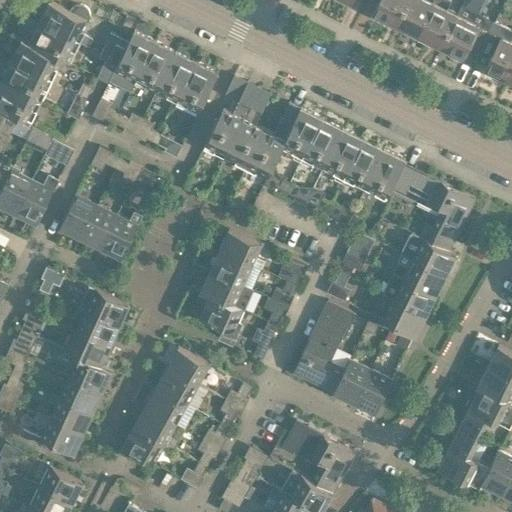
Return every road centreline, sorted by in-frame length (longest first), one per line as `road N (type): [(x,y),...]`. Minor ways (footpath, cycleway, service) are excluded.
road 1 (residential): [(511,168),(178,0)]
road 2 (residential): [(146,299),(158,224),(180,169),(91,129),(32,252)]
road 3 (residential): [(384,448),(446,365),(511,248)]
road 4 (residential): [(271,384),(329,237),(269,202)]
road 5 (residential): [(114,466),(101,442),(161,316)]
road 6 (residential): [(198,511),(271,384)]
road 7 (residential): [(271,384),(232,365),(226,347),(161,316)]
road 8 (residential): [(384,448),(372,433),(271,384)]
